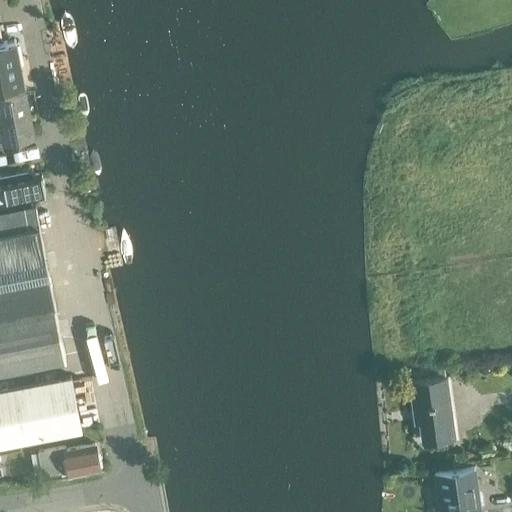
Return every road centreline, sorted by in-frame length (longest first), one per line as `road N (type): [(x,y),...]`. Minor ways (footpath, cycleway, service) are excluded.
road 1 (residential): [(141,492),(68,167),(21,3)]
road 2 (tertiary): [(0,510),(141,492)]
